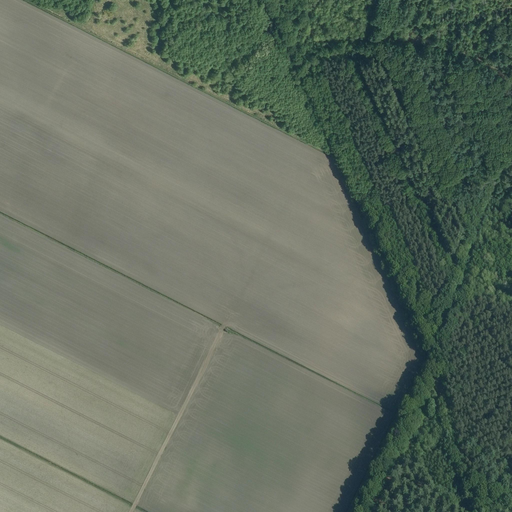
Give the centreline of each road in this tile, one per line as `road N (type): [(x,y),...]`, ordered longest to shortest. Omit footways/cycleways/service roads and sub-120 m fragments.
road 1 (track): [(290,50),(430,359)]
road 2 (track): [(430,359),(465,470),(511,494)]
